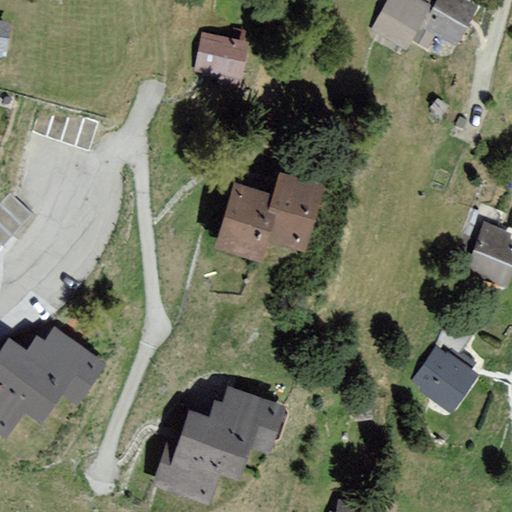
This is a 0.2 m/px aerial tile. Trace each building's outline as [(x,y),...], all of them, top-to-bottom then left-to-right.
[(435,8),(417,0),(391,0),(378,32),(417,49),(435,8)] [(490,7),(475,0),(445,0),(432,29),(471,47),(490,7)] [(18,23),(0,20),(0,58),(13,60),(18,23)] [(261,43),(208,34),(201,74),(254,83),(261,43)] [(289,192),(243,180),(227,245),(279,258),(284,236),(325,246),(342,178),(295,167),(289,192)] [(511,232),(491,225),(473,271),(511,285),(511,232)] [(21,332),(0,366),(0,424),(16,434),(36,401),(58,414),(74,386),(93,397),(116,360),(61,326),(55,336),(46,330),(39,342),(21,332)] [(486,373),(442,345),(417,384),(462,412),(486,373)] [(186,447),(173,443),(160,484),(223,504),(233,474),(258,482),(269,449),(284,454),(299,407),(231,385),(221,415),(199,408),(186,447)] [(394,511),(395,506),(344,500),(342,511),(394,511)]
